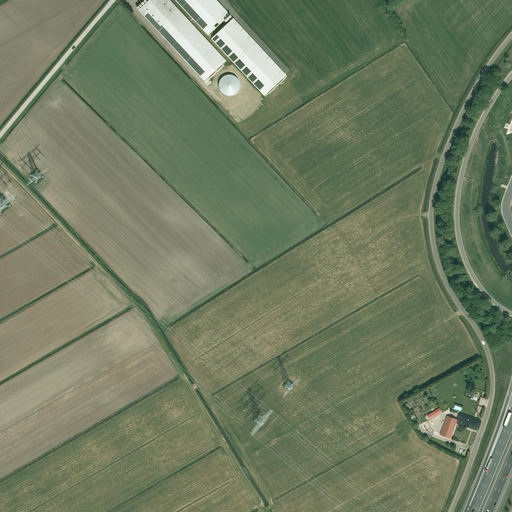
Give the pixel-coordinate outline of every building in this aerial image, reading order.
[(225,59),(169,0),(150,0),(139,11),(203,80),(225,59)] [(215,0),(174,0),(207,35),(230,15),(215,0)] [(263,95),(285,74),(233,18),(211,39),(263,95)] [(213,98),(219,105),(222,102),(217,96),(213,98)] [(439,408),(428,415),(430,420),(442,413),(439,408)] [(480,420),(462,414),(462,413),(461,413),(458,420),(447,416),(440,435),(450,439),(456,423),(476,430),(480,420)]
